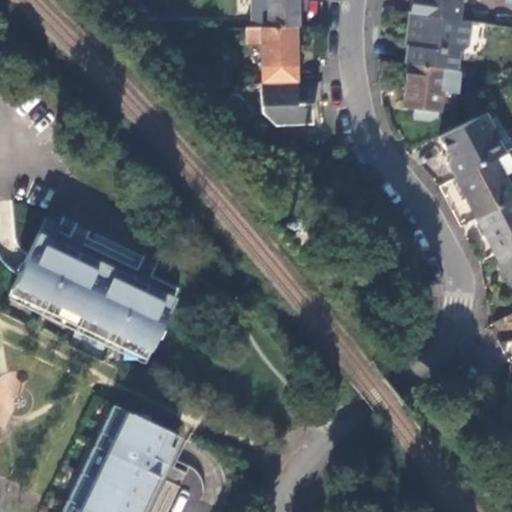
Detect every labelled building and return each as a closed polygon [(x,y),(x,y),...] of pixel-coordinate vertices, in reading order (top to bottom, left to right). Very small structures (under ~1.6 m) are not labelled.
[(297,0),(253,0),(253,28),(296,27),(297,27),(297,0)] [(461,0),(411,0),(409,13),(412,13),(458,20),(461,0)] [(466,45),(469,22),(458,20),(412,13),(410,33),(413,34),(409,63),(455,70),(457,52),(466,45)] [(253,28),(245,28),(245,43),(262,43),(262,67),(268,67),(268,84),(295,82),(295,65),(296,64),(296,27),(253,28)] [(456,74),(455,70),(409,63),(403,106),(439,110),(446,111),(450,85),(456,86),(456,74)] [(210,68),(211,88),(232,87),(231,67),(210,68)] [(296,104),(296,82),(295,82),(268,84),(260,85),(260,114),(273,125),(311,125),(311,104),(296,104)] [(456,178),(495,158),(505,152),(484,113),(439,137),(448,155),(447,160),(456,178)] [(477,218),(511,200),(511,190),(495,158),(456,178),(477,218)] [(511,246),(511,200),(477,218),(497,255),(511,246)] [(147,355),(175,298),(147,284),(148,282),(135,276),(134,278),(79,252),(80,249),(68,244),(67,246),(54,240),(61,225),(45,217),(28,253),(11,289),(32,299),(30,303),(55,315),(57,311),(100,332),(98,335),(123,348),(125,344),(147,355)] [(511,246),(497,255),(511,284),(511,246)] [(122,408),(72,511),(141,511),(159,476),(161,477),(167,465),(165,464),(179,435),(122,408)]
